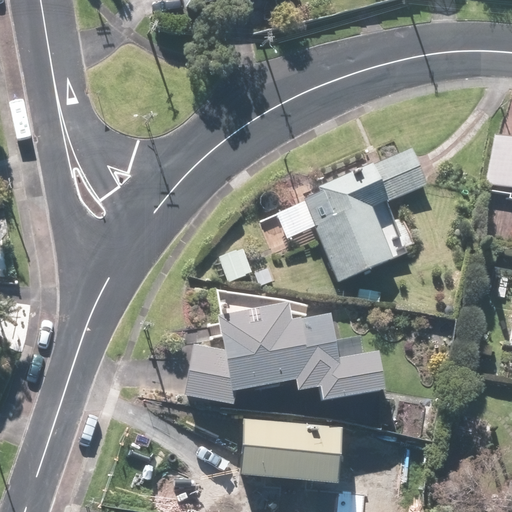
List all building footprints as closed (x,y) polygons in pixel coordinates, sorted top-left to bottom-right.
[(187,0),(190,9),(226,0),(187,0)] [(511,138),(495,136),(482,215),(511,219),(511,138)] [(325,190),(307,198),(342,277),(396,254),(375,207),(429,183),(412,146),(323,186),(325,190)] [(194,344),(186,394),(236,402),(239,386),(299,375),(301,387),(324,383),(327,398),(388,386),(381,349),(342,356),(333,311),(295,318),(291,300),(221,314),(228,349),(194,344)] [(344,427),(245,418),(240,472),(339,481),(344,427)]
